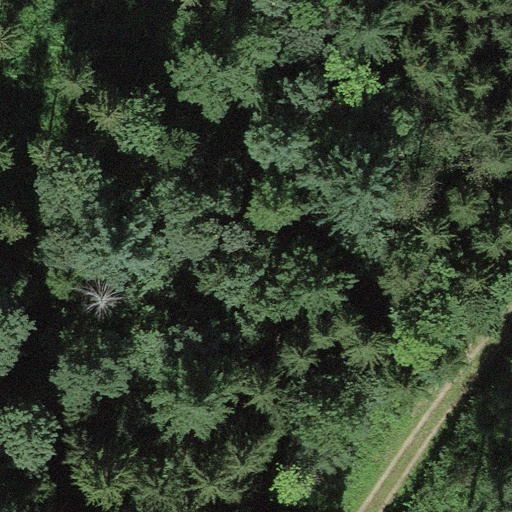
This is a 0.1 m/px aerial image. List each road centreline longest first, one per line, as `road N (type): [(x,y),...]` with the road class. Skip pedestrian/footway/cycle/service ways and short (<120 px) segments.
road 1 (track): [(362,511),(382,364),(476,186),(511,141)]
road 2 (track): [(370,511),(511,317)]
